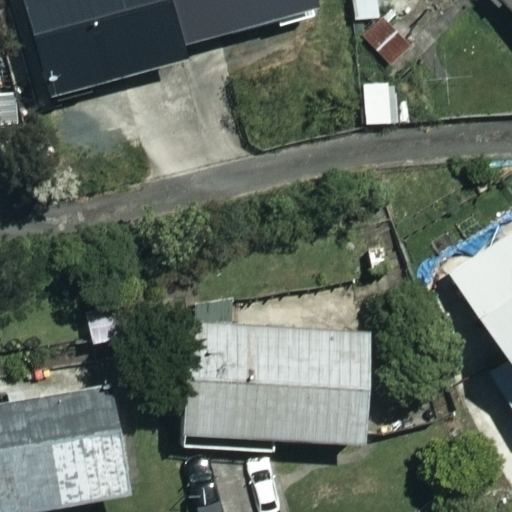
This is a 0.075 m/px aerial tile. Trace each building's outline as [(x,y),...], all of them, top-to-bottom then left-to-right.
[(192,54),(176,0),(30,0),(60,104),(195,66),(192,54)] [(176,0),(192,54),(331,15),(326,0),(176,0)] [(511,0),(497,0),(511,15),(511,0)] [(108,172),(56,172),(56,210),(108,210),(108,172)] [(511,241),(453,279),(511,371),(511,241)] [(343,299),(286,297),(284,340),(239,338),(241,307),(194,305),(188,459),(277,462),(277,455),(378,459),(382,344),(342,342),(343,299)] [(77,405),(71,369),(14,378),(20,412),(0,415),(0,511),(129,511),(141,510),(122,397),(77,405)]
